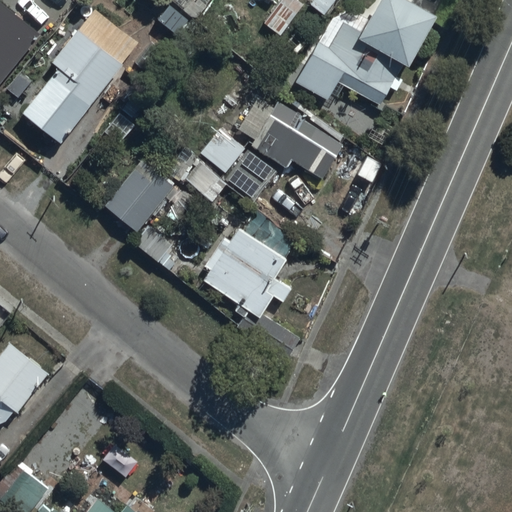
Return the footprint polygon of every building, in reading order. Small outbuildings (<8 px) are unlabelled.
[(281,0),(264,25),(281,36),(302,5),(294,0),(281,0)] [(328,50),(316,43),(294,83),(326,102),(337,83),(379,107),(389,90),(395,93),(402,80),(396,77),(401,68),(405,71),(435,20),(400,0),(379,0),(360,34),(343,24),(328,50)] [(336,0),(312,0),(308,6),(324,17),(336,0)] [(169,2),(153,20),(177,40),(192,22),(169,2)] [(21,116),(59,146),(122,67),(77,30),(50,63),(58,70),(21,116)] [(136,88),(119,109),(132,118),(139,109),(142,112),(152,100),(136,88)] [(253,140),(249,147),(284,170),(288,164),(319,183),(344,144),(278,101),(272,110),(257,100),(237,130),(253,140)] [(133,126),(118,114),(103,133),(118,145),(133,126)] [(218,130),(198,154),(223,175),(243,150),(218,130)] [(380,167),(350,148),(337,166),(352,177),(354,174),(369,184),(380,167)] [(248,151),(224,179),(253,203),(277,174),(248,151)] [(179,189),(140,159),(99,211),(132,237),(149,215),(155,219),(179,189)] [(197,160),(180,178),(210,204),(226,186),(197,160)] [(146,227),(131,245),(156,266),(171,247),(146,227)] [(201,282),(239,308),(235,313),(241,317),(230,334),(279,368),(300,338),(264,313),(273,300),(281,305),(291,290),(275,279),(287,262),(278,255),(288,241),(273,230),(261,246),(238,229),(229,242),(222,238),(202,267),(209,272),(201,282)] [(47,374),(7,344),(0,353),(0,430),(12,414),(15,416),(47,374)] [(21,468),(0,492),(0,501),(12,511),(53,511),(40,501),(48,491),(21,468)] [(112,511),(97,499),(85,511),(132,511),(125,506),(119,511),(112,511)]
